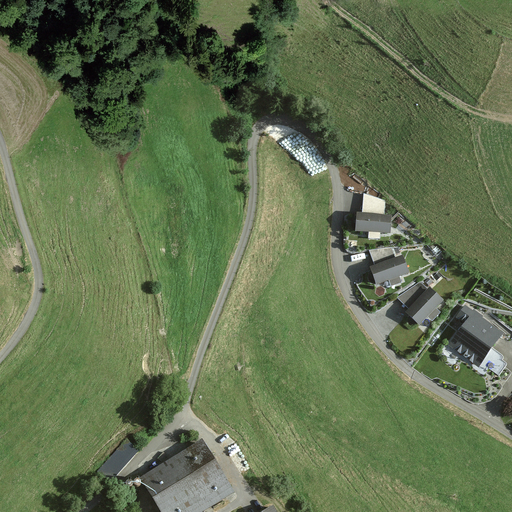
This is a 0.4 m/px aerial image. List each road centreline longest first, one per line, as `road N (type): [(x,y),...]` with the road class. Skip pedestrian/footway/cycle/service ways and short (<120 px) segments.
road 1 (unclassified): [(83,511),(184,408),(249,223),(253,138),(269,119),(305,130),(328,155),(339,269),(383,347),(415,376),(511,434)]
road 2 (unclassified): [(0,139),(38,273),(33,309),(0,358)]
